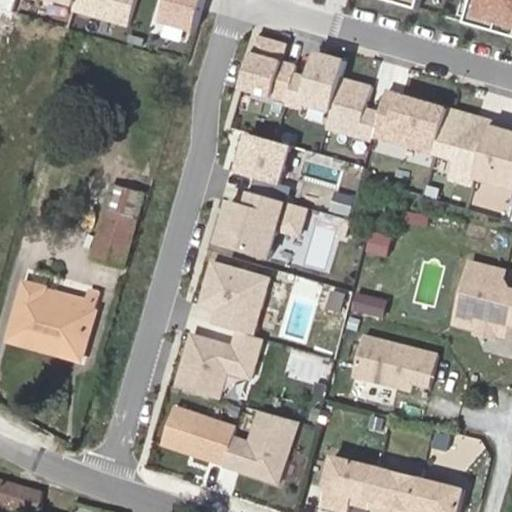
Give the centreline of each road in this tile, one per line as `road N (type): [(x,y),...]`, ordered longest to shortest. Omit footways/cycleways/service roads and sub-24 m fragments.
road 1 (residential): [(108,489),(236,4)]
road 2 (residential): [(236,4),(511,79)]
